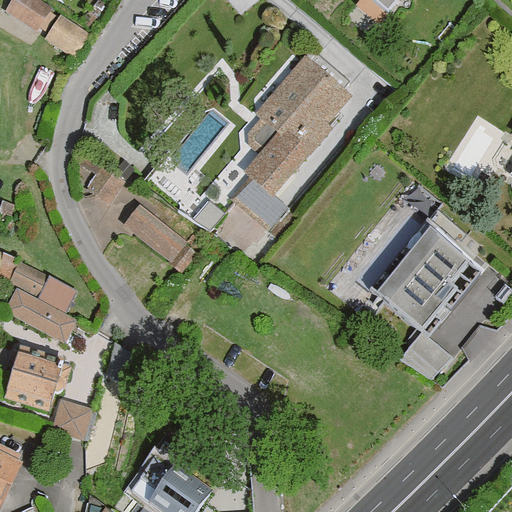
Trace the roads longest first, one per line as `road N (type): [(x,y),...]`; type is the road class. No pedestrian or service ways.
road 1 (residential): [(268,511),(254,406),(132,310),(76,227),(61,187),(70,111),(147,0)]
road 2 (unknown): [(155,333),(228,267),(279,199)]
road 3 (primary): [(511,393),(393,511)]
